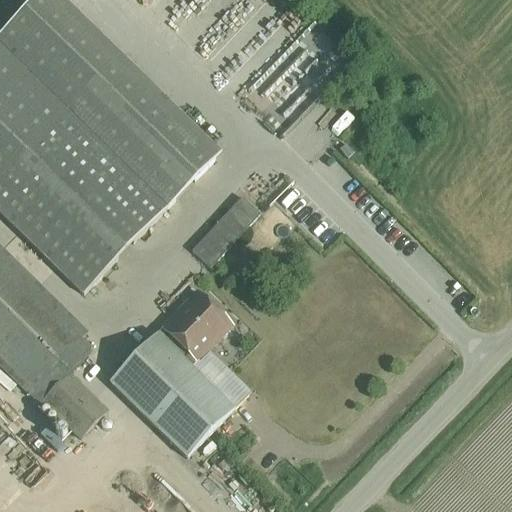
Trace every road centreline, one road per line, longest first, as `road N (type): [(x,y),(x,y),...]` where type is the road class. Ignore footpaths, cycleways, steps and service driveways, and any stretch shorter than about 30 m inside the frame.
road 1 (unknown): [(102,0),(239,131),(245,148),(109,317)]
road 2 (tertiary): [(345,511),(511,335)]
road 3 (unknown): [(173,511),(142,474),(114,458),(83,468),(53,511)]
